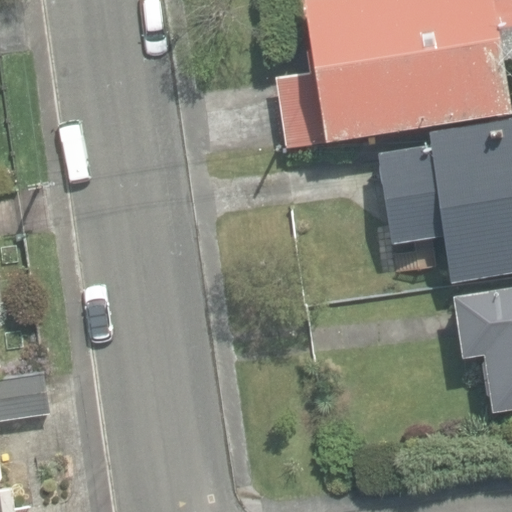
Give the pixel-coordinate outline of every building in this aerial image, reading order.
[(280,77),(290,146),(511,114),(511,96),(507,61),(511,60),(511,0),(308,0),(318,72),(280,77)] [(442,232),(450,282),(511,272),(511,116),(507,117),(507,120),(428,133),(430,143),(369,153),(377,203),(420,196),(426,235),(442,232)] [(483,354),(491,411),(511,408),(511,286),(452,295),(461,357),(483,354)] [(0,376),(0,417),(50,412),(45,372),(0,376)] [(0,511),(16,511),(13,487),(0,488),(0,511)]
